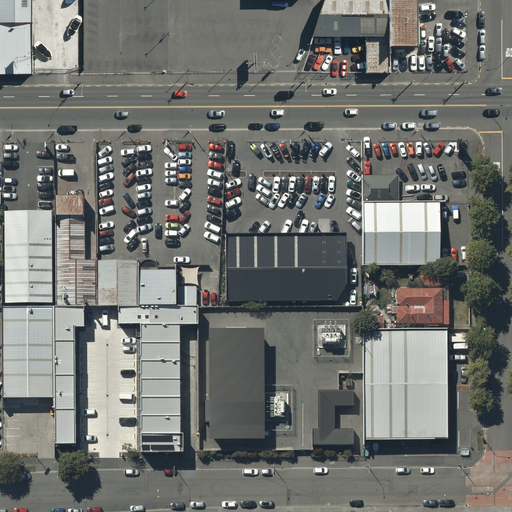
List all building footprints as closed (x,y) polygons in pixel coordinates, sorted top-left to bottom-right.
[(30,0),(0,0),(0,24),(31,25),(30,0)] [(328,0),(317,38),(389,37),(389,0),(328,0)] [(421,0),(393,0),(393,47),(422,47),(421,0)] [(31,26),(0,26),(0,75),(31,76),(31,26)] [(389,39),(368,39),(368,72),(390,72),(389,39)] [(398,179),(363,179),(363,266),(440,266),(440,206),(398,206),(398,179)] [(85,199),(56,199),(56,307),(96,307),(96,262),(86,262),(85,199)] [(347,236),(223,238),(224,306),(337,305),(347,286),(347,236)] [(136,263),(98,263),(98,308),(137,308),(136,263)] [(176,271),(139,272),(139,309),(176,309),(176,271)] [(447,273),(420,273),(421,287),(447,287),(447,273)] [(198,289),(178,289),(178,307),(198,307),(198,289)] [(447,293),(402,293),(402,326),(447,326),(447,293)] [(184,457),(181,329),(199,329),(199,310),(120,310),(120,328),(142,328),(143,456),(184,457)] [(53,312),(4,312),(5,402),(53,401),(53,312)] [(77,448),(77,332),(87,332),(87,313),(56,313),(57,449),(77,448)] [(383,317),(364,317),(365,330),(383,330),(383,317)] [(212,444),(264,444),(264,333),(212,333),(212,444)] [(447,336),(365,337),(366,443),(447,443),(447,336)] [(320,408),(320,431),(313,431),(313,448),(354,447),(353,431),(336,431),(336,408),(354,408),(354,392),(320,393),(320,408)]
